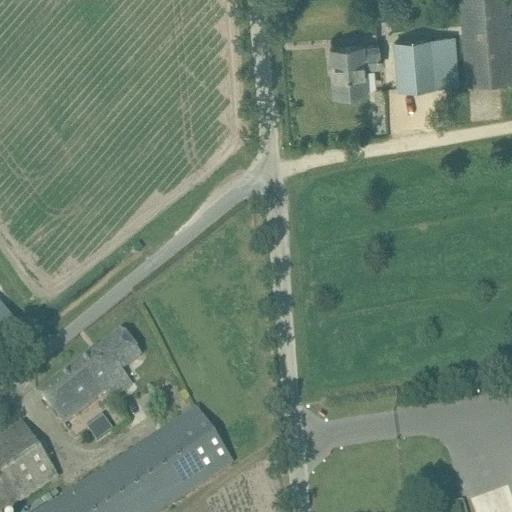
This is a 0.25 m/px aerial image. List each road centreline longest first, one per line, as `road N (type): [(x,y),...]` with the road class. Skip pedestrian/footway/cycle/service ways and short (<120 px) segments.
road 1 (unclassified): [(0,386),(271,169)]
road 2 (unclassified): [(289,511),(271,169)]
road 3 (track): [(271,169),(511,126)]
road 4 (unclassified): [(271,169),(257,0)]
